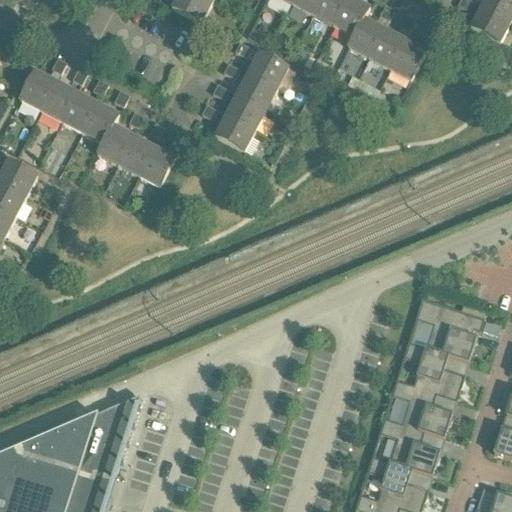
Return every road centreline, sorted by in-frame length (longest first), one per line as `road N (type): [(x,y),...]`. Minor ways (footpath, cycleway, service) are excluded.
road 1 (residential): [(511,228),(195,367),(154,511)]
road 2 (unknown): [(195,367),(0,450)]
road 3 (residential): [(472,469),(511,351)]
road 4 (residential): [(100,22),(86,46),(66,49),(0,14)]
